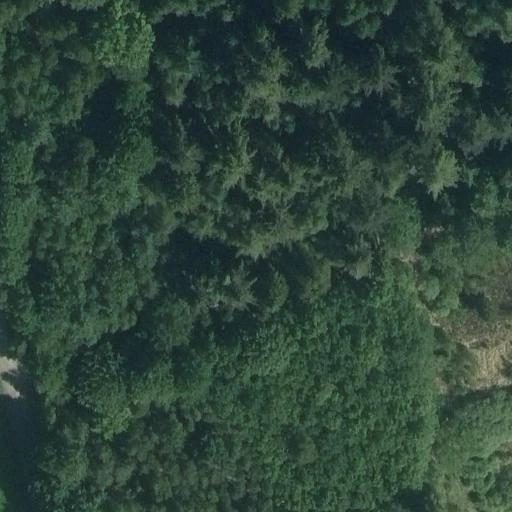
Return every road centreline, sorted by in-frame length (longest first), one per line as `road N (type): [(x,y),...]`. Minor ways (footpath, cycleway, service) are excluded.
road 1 (track): [(511,225),(385,246),(10,373)]
road 2 (track): [(46,511),(0,329)]
